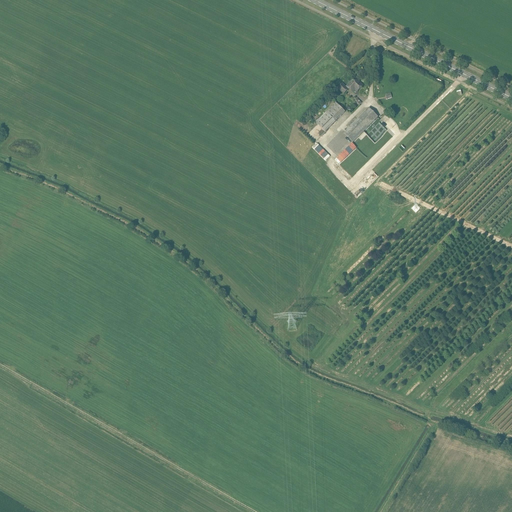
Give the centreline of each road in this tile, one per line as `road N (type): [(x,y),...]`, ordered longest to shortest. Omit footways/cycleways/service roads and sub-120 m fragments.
road 1 (track): [(0,364),(255,511)]
road 2 (primary): [(511,98),(314,0)]
